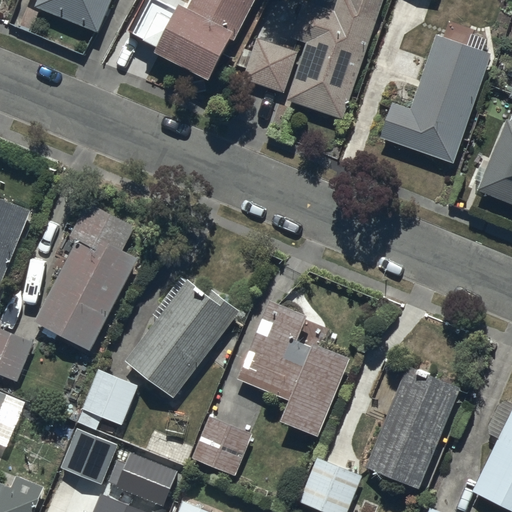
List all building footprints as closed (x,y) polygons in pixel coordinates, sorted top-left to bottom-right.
[(37,0),(36,2),(98,30),(110,0),(37,0)] [(183,0),(179,0),(159,46),(210,74),(230,36),(237,40),(257,0),(191,0),(190,4),(183,0)] [(313,0),(303,0),(293,34),(307,38),(288,97),(344,116),(381,0),(337,0),(337,8),(313,0)] [(393,100),(381,137),(458,160),(493,51),(440,32),(412,107),(393,100)] [(511,119),(506,117),(478,188),(511,201),(511,119)] [(0,286),(33,206),(0,193),(0,286)] [(80,237),(37,317),(94,347),(142,256),(124,246),(136,224),(88,198),(69,233),(80,237)] [(190,277),(127,356),(175,394),(243,310),(213,286),(210,289),(190,277)] [(308,311),(270,297),(239,373),(290,394),(283,416),(320,433),(352,354),(300,334),(308,311)] [(34,336),(0,323),(0,370),(19,377),(34,336)] [(409,362),(366,465),(421,487),(462,384),(409,362)] [(140,381),(100,365),(79,419),(97,426),(102,414),(124,422),(140,381)] [(511,407),(474,487),(511,506),(511,407)] [(252,431),(210,414),(193,456),(234,473),(252,431)] [(118,441),(78,424),(61,465),(102,482),(118,441)] [(346,511),(363,475),(318,455),(299,498),(331,511),(346,511)] [(0,479),(0,511),(35,511),(48,482),(18,474),(13,484),(0,479)] [(449,511),(433,505),(439,492),(428,488),(422,502),(430,505),(426,511),(449,511)] [(102,489),(91,511),(159,511),(102,489)] [(217,511),(186,498),(178,511),(217,511)]
